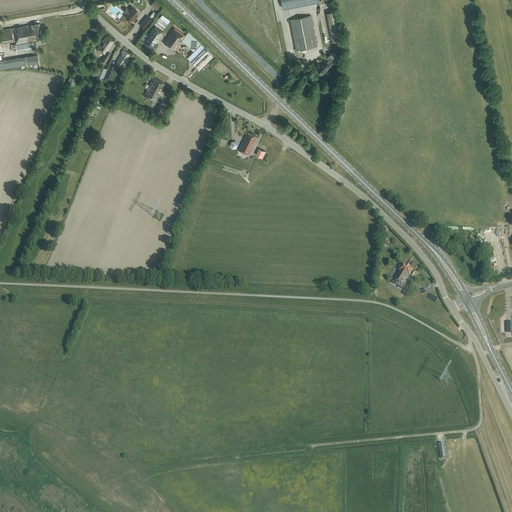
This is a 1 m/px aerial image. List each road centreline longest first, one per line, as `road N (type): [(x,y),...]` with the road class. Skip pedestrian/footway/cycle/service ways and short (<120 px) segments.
road 1 (unclassified): [(451,308),(434,271),(383,214),(264,125)]
road 2 (unclassified): [(471,345),(476,427),(309,445)]
road 3 (unclassified): [(264,125),(147,60),(80,0)]
road 4 (primary): [(425,243),(280,103)]
road 5 (primary): [(280,103),(172,0)]
